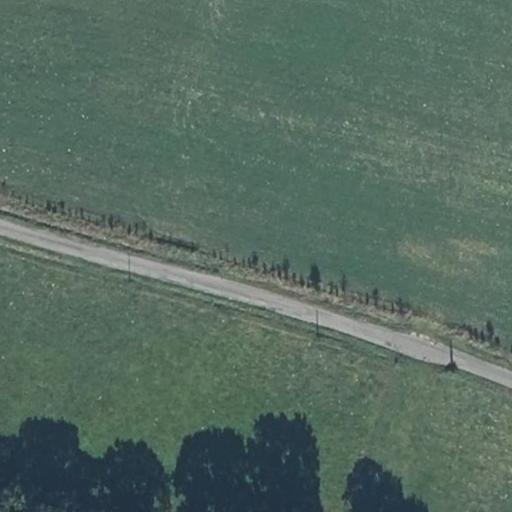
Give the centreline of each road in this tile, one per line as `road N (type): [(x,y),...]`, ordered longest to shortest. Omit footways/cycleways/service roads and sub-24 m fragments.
road 1 (unclassified): [(511,381),(417,345),(0,229)]
road 2 (track): [(386,511),(417,345)]
